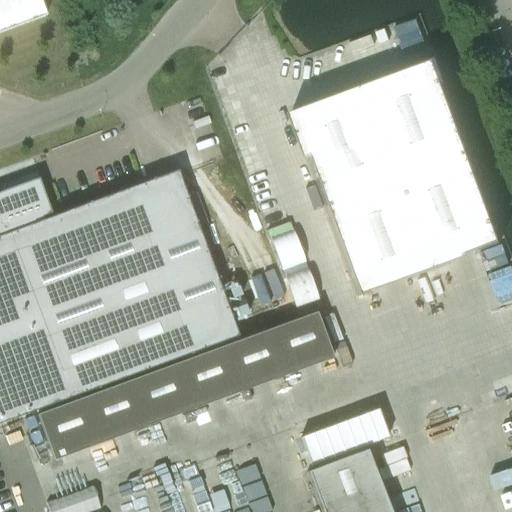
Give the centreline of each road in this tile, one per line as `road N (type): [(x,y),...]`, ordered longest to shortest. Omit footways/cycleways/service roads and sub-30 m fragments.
road 1 (unknown): [(295,511),(284,450),(300,423),(443,329)]
road 2 (unclassified): [(0,134),(118,86),(201,0)]
